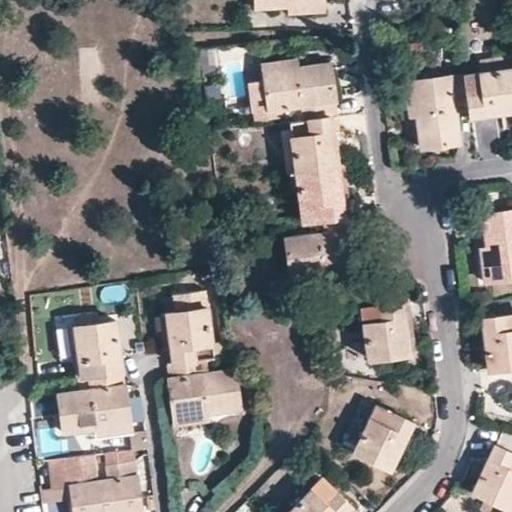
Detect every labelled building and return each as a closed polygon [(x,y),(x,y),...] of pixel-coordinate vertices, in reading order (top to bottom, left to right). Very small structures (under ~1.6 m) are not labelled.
[(331,62),(304,66),(302,58),(266,62),(268,78),(272,108),(311,104),(313,119),(333,116),(337,116),(331,62)] [(511,111),(511,68),(469,75),(472,103),(474,116),(489,114),(511,111)] [(472,103),(469,75),(419,81),(420,84),(423,117),(420,118),(423,148),(463,142),(459,104),(472,103)] [(272,108),(268,78),(254,80),(257,110),(272,108)] [(419,81),(407,83),(411,119),(420,118),(423,117),(420,84),(419,81)] [(511,111),(489,115),(489,120),(511,118),(511,111)] [(338,165),(333,116),(313,119),(295,121),(301,170),(338,165)] [(338,165),(301,170),(301,171),(306,219),(327,216),(337,215),(344,214),(338,165)] [(511,210),(486,214),(485,214),(488,249),(493,249),(497,279),(511,277),(511,210)] [(357,263),(351,213),(344,214),(337,215),(327,216),(328,231),(287,237),(291,275),(322,271),(322,268),(357,263)] [(488,249),(481,251),(485,281),(497,279),(493,249),(488,249)] [(369,356),(410,352),(403,302),(362,308),(369,356)] [(217,357),(211,305),(163,312),(166,347),(173,347),(174,350),(175,363),(197,360),(217,357)] [(511,314),(483,318),(489,367),(511,364),(511,314)] [(123,356),(118,320),(73,326),(78,376),(99,373),(125,370),(123,356)] [(247,352),(235,354),(236,363),(248,361),(247,352)] [(237,368),(199,372),(197,360),(175,363),(171,363),(179,424),(211,420),(210,412),(242,409),(237,368)] [(125,370),(99,373),(101,388),(63,393),(67,429),(68,430),(100,427),(101,437),(133,433),(127,386),(125,370)] [(418,429),(381,409),(356,453),(393,474),(418,429)] [(39,424),(40,431),(57,428),(56,423),(55,422),(39,424)] [(511,449),(498,442),(475,489),(499,501),(511,506),(511,449)] [(135,451),(106,454),(108,466),(137,462),(135,451)] [(96,455),(64,459),(68,489),(72,489),(74,501),(73,501),(74,511),(142,511),(137,462),(108,466),(110,479),(109,481),(99,483),(96,455)] [(68,489),(64,459),(51,461),(54,489),(44,490),(45,504),(73,501),(74,501),(72,489),(68,489)] [(348,511),(352,508),(323,479),(291,511),(348,511)] [(511,511),(511,506),(499,501),(493,511),(511,511)]
